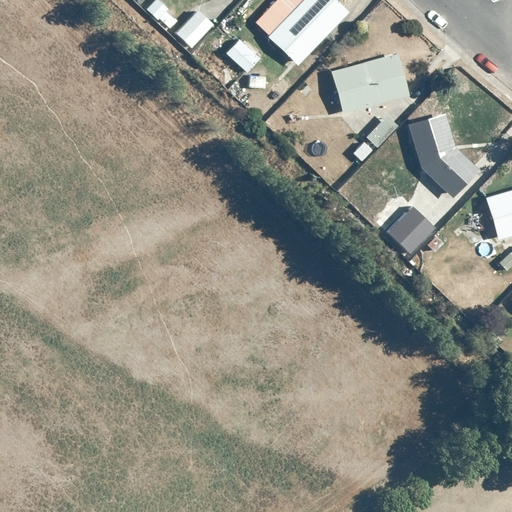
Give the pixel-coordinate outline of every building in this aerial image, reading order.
[(166,12),(169,9),(158,0),(151,0),(144,10),(167,29),(175,19),(166,12)] [(280,64),(331,12),(319,0),(284,0),(250,35),(280,64)] [(209,25),(194,10),(172,34),(187,48),(209,25)] [(256,58),(235,39),(222,54),(243,73),(256,58)] [(331,110),(392,94),(381,50),(320,66),(331,110)] [(423,188),(460,168),(427,109),(390,130),(423,188)] [(474,235),(511,223),(511,185),(464,199),(474,235)] [(428,240),(422,236),(433,221),(408,202),(383,235),(408,254),(413,248),(419,252),(428,240)]
